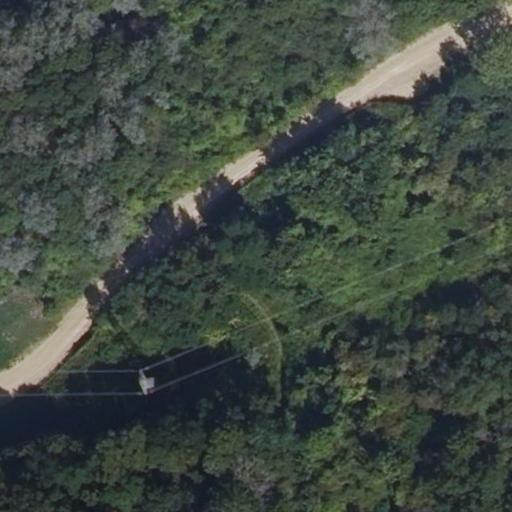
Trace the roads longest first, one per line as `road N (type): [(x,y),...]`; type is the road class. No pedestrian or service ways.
road 1 (track): [(191,221),(253,162),(381,76),(511,13)]
road 2 (track): [(191,221),(0,393)]
